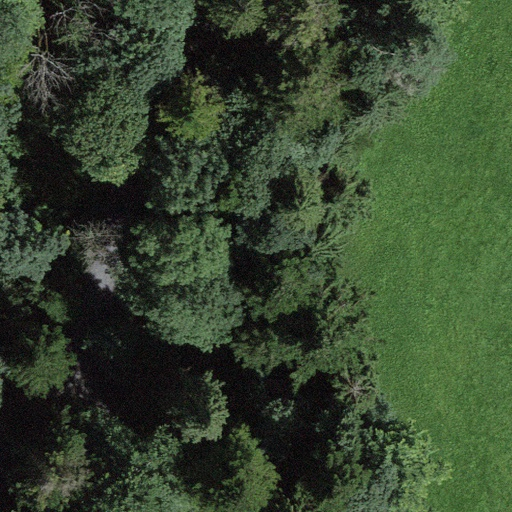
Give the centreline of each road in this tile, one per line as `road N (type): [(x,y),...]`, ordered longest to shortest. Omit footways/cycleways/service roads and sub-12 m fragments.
road 1 (track): [(0,339),(178,213),(209,132),(241,0)]
road 2 (track): [(178,213),(76,511)]
